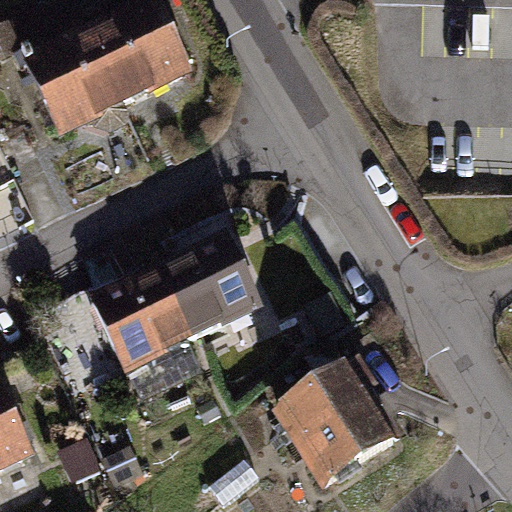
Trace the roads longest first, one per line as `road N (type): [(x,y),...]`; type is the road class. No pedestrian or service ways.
road 1 (residential): [(318,120),(0,272)]
road 2 (residential): [(440,317),(318,120)]
road 3 (residential): [(318,120),(244,0)]
road 4 (residential): [(511,431),(440,317)]
